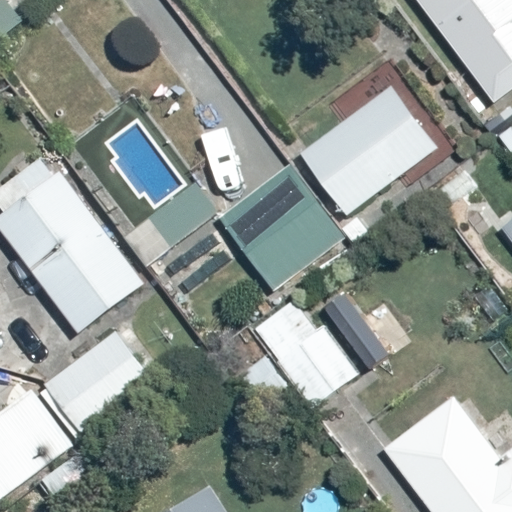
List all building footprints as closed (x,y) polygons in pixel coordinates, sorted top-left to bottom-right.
[(14,0),(4,0),(0,3),(0,38),(28,18),(14,0)] [(511,0),(419,0),(499,103),(511,93),(511,0)] [(444,149),(393,85),(299,152),(305,161),(221,221),(277,292),(349,240),(338,224),(444,149)] [(511,126),(499,136),(511,153),(511,126)] [(151,286),(63,173),(0,220),(0,222),(86,336),(151,286)] [(216,214),(191,183),(127,237),(153,267),(216,214)] [(257,326),(272,348),(238,371),(267,416),(302,393),(312,408),(360,376),(324,322),(311,331),(291,302),(257,326)] [(35,390),(0,416),(0,505),(78,448),(35,390)] [(511,511),(511,450),(502,458),(457,397),(391,448),(439,511),(511,511)] [(228,511),(213,488),(174,511),(228,511)]
